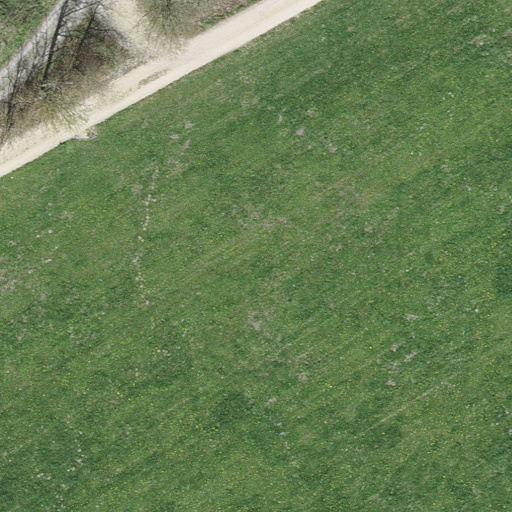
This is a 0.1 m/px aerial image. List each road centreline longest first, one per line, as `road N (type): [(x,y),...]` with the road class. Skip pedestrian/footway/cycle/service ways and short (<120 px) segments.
road 1 (track): [(0,155),(288,0)]
road 2 (track): [(224,35),(127,28),(112,0)]
